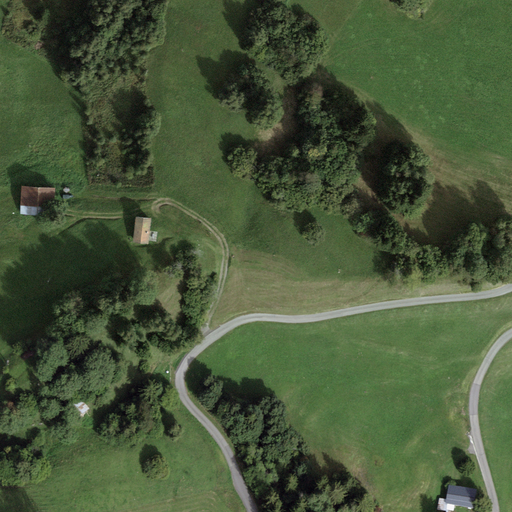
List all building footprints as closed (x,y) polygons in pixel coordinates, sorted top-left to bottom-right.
[(278,0),(255,0),(272,10),(278,0)] [(62,190),(25,187),(23,209),(60,212),(62,190)] [(159,219),(142,216),(138,243),(155,246),(159,219)] [(86,398),(72,408),(81,422),(96,411),(86,398)] [(475,511),(477,493),(446,489),(444,508),(471,511),(475,511)]
